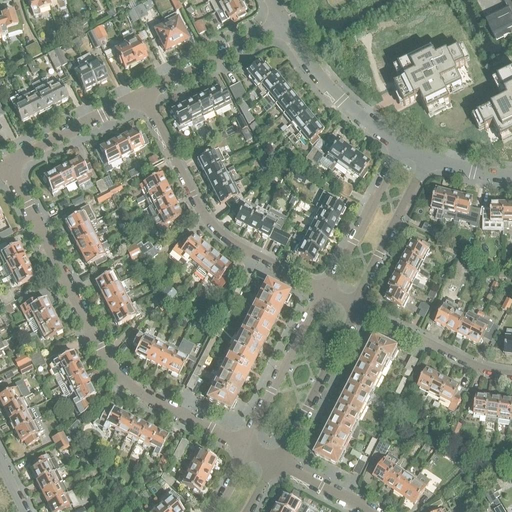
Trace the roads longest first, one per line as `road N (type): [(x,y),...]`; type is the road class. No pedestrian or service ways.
road 1 (residential): [(244,447),(120,377),(6,165)]
road 2 (residential): [(327,291),(216,231),(143,95)]
road 3 (residential): [(276,464),(354,304)]
road 4 (residential): [(327,291),(244,447)]
road 5 (residential): [(284,23),(342,99),(404,146)]
road 6 (residential): [(511,374),(473,365),(354,304)]
road 7 (residential): [(404,146),(327,291)]
road 8 (residential): [(354,304),(428,158)]
road 9 (residential): [(143,95),(284,23)]
road 10 (residential): [(6,165),(143,95)]
